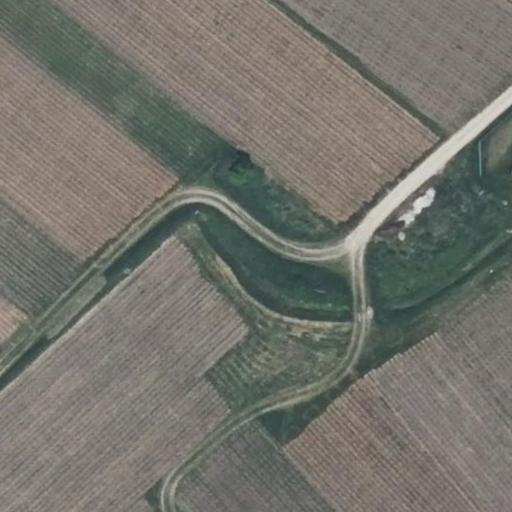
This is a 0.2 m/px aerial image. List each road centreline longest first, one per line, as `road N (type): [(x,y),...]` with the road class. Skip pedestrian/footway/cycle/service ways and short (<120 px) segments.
road 1 (track): [(511,99),(346,244),(291,252),(216,195),(171,197),(0,364)]
road 2 (track): [(175,511),(172,483),(254,410),(319,385),(362,344),(362,288),(346,244)]
